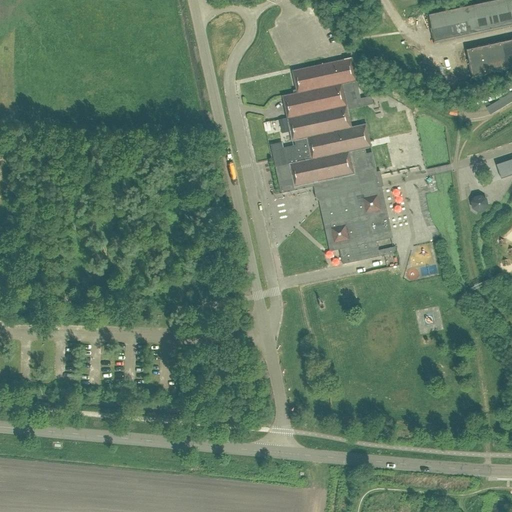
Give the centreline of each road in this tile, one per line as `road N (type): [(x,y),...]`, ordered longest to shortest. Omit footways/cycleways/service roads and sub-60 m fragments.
road 1 (unclassified): [(279,452),(282,415),(191,0)]
road 2 (tertiary): [(279,452),(0,427)]
road 3 (tertiary): [(511,469),(279,452)]
